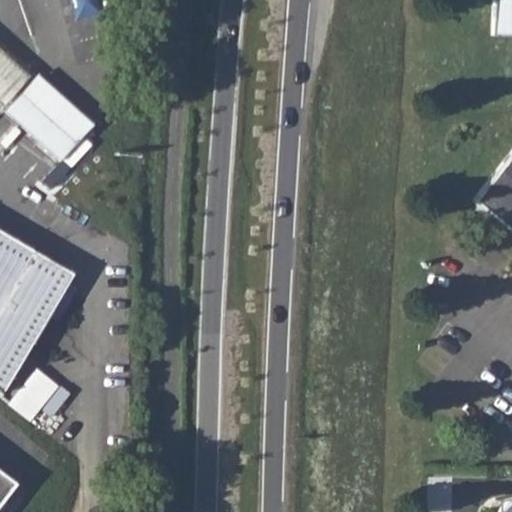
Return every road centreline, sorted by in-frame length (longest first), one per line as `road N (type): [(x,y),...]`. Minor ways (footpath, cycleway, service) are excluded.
road 1 (secondary): [(273,511),(274,370),(300,0)]
road 2 (secondary): [(229,0),(212,193),(203,511)]
